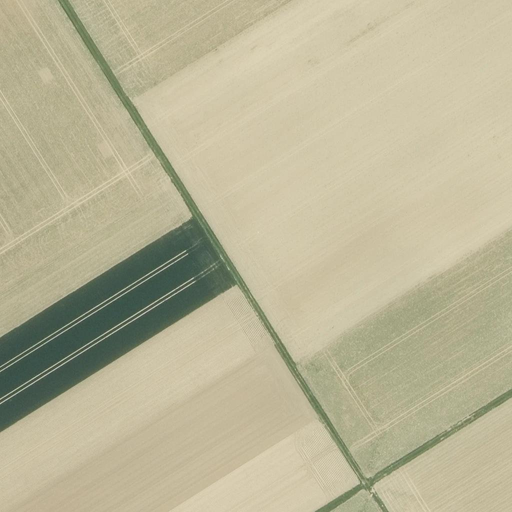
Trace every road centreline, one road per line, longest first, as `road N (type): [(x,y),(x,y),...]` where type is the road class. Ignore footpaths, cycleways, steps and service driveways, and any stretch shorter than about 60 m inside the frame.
road 1 (track): [(60,0),(383,511)]
road 2 (track): [(511,395),(325,511)]
